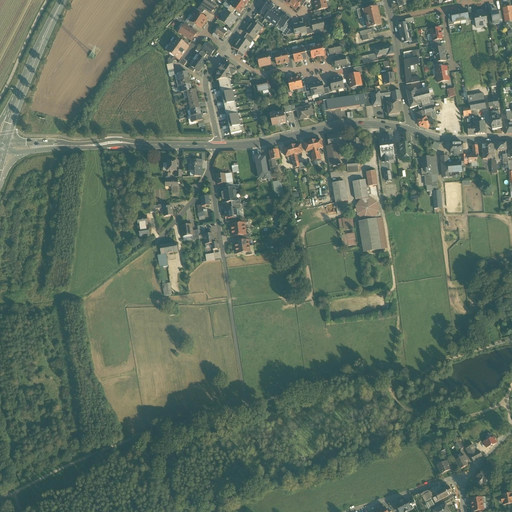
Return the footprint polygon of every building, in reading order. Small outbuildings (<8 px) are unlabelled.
[(205,0),(203,4),(214,10),(215,8),(216,6),(211,3),(206,0),(205,0)] [(244,0),(237,0),(236,2),(244,8),(248,3),(244,0)] [(302,1),(301,0),(295,0),(291,6),(296,10),(299,6),(303,1),(302,1)] [(240,14),(244,8),(236,2),(232,7),(232,8),(236,10),(240,14)] [(327,9),(326,3),(315,6),(316,11),(319,11),(327,9)] [(212,13),(214,10),(203,4),(201,8),(205,11),(210,14),(212,12),(212,13)] [(265,20),(270,24),(278,13),(275,11),(273,9),(274,7),(268,4),(265,9),(261,13),(262,14),(267,17),(265,20)] [(505,23),(506,23),(509,22),(511,21),(511,10),(511,7),(503,9),(505,23)] [(377,8),(364,11),(363,9),(357,10),(359,19),(361,19),(365,18),(365,17),(379,14),(377,8)] [(492,18),(493,25),(499,24),(499,21),(497,12),(497,10),(491,11),(492,16),(492,18)] [(461,11),(459,12),(460,22),(468,20),(468,16),(466,11),(462,12),(461,11)] [(220,21),(230,28),(236,19),(232,16),(227,12),(220,21)] [(455,22),(460,22),(459,12),(456,12),(456,13),(451,14),(452,19),(453,23),(455,22)] [(475,21),(476,28),(484,27),(484,26),(487,26),(486,20),(485,13),(483,14),(483,12),(475,13),(475,14),(476,20),(475,21)] [(196,13),(193,17),(204,24),(207,20),(201,16),(196,13)] [(281,15),(278,13),(270,24),(276,27),(277,25),(282,28),(283,29),(286,24),(290,19),(284,15),(283,17),(281,15)] [(379,14),(365,17),(365,18),(361,19),(361,20),(360,20),(360,21),(360,22),(360,23),(361,23),(362,23),(363,27),(367,26),(368,28),(381,25),(379,14)] [(201,29),(204,24),(193,17),(190,21),(190,22),(195,25),(201,29)] [(322,19),(317,20),(319,30),(325,29),(322,19)] [(313,31),(319,30),(317,20),(311,22),(312,27),(313,31)] [(251,26),(250,28),(258,34),(260,32),(260,30),(261,28),(260,28),(255,24),(253,22),(250,26),(251,26)] [(304,23),(298,24),(301,34),(306,33),(307,33),(306,29),(304,23)] [(400,34),(409,33),(409,31),(408,26),(407,24),(407,23),(405,24),(398,25),(400,34)] [(295,35),(301,34),(298,24),(293,26),(295,35)] [(180,34),(192,41),(197,33),(188,27),(185,26),(180,34)] [(312,27),(309,28),(306,29),(307,33),(306,33),(307,36),(310,35),(314,34),(313,31),(312,27)] [(219,37),(222,39),(226,33),(220,28),(215,34),(219,37)] [(256,37),(258,34),(250,28),(248,30),(247,30),(245,33),(247,34),(252,38),(253,39),(255,37),(256,37)] [(430,31),(431,35),(428,35),(427,37),(428,41),(429,42),(430,41),(432,41),(439,40),(442,40),(440,29),(430,31)] [(409,33),(400,34),(402,44),(409,42),(411,42),(411,41),(410,39),(409,34),(409,33)] [(166,51),(179,60),(188,47),(183,43),(175,38),(166,51)] [(240,42),(238,44),(247,50),(249,48),(248,46),(250,44),(249,43),(243,39),(241,38),(239,41),(240,42)] [(245,52),(247,50),(238,44),(237,46),(236,45),(234,49),(239,52),(242,55),(242,54),(244,53),(245,52)] [(207,55),(210,57),(215,50),(208,45),(203,52),(207,55)] [(321,45),(316,47),(318,57),(324,56),(322,50),(321,45)] [(329,53),(330,55),(341,52),(339,45),(328,47),(329,53)] [(312,58),(318,57),(316,47),(310,48),(310,51),(312,58)] [(384,55),(387,55),(386,48),(375,50),(376,54),(376,57),(384,55)] [(432,50),(434,57),(444,55),(444,51),(444,48),(437,49),(432,50)] [(274,52),(271,53),(270,49),(267,50),(268,56),(269,59),(272,58),(273,61),(276,60),(274,55),(275,55),(274,52)] [(292,49),(289,50),(288,49),(285,50),(286,53),(287,57),(290,57),(290,56),(293,55),(292,51),(293,51),(292,49)] [(303,49),(298,50),(300,61),(306,60),(304,53),(303,49)] [(412,51),(413,59),(419,58),(419,59),(422,58),(420,50),(412,51)] [(286,53),(280,54),(275,55),(274,55),(276,60),(277,64),(278,65),(283,64),(287,63),(288,62),(287,57),(286,53)] [(258,62),(260,67),(270,65),(269,59),(268,56),(264,57),(264,55),(257,57),(256,59),(256,61),(258,62)] [(445,58),(444,55),(434,57),(435,63),(441,62),(446,61),(446,58),(445,58)] [(199,57),(196,62),(203,67),(206,62),(203,59),(199,57)] [(334,60),(336,67),(342,66),(347,65),(345,57),(334,60)] [(413,59),(404,61),(406,85),(420,83),(419,77),(411,79),(411,73),(410,67),(413,66),(420,65),(419,59),(419,58),(413,59)] [(178,64),(184,67),(187,62),(182,59),(178,64)] [(199,72),(203,67),(196,62),(192,67),(195,70),(199,72)] [(216,77),(217,82),(218,81),(224,80),(229,80),(229,78),(231,75),(232,76),(236,71),(226,64),(223,69),(221,68),(220,68),(219,69),(219,70),(220,71),(219,73),(216,74),(217,77),(216,77)] [(359,74),(359,75),(362,75),(360,67),(353,69),(355,75),(359,74)] [(436,76),(447,74),(446,71),(447,71),(446,67),(440,69),(435,69),(435,70),(436,76)] [(179,74),(180,81),(189,79),(187,72),(179,74)] [(350,85),(351,88),(361,86),(359,75),(359,74),(355,75),(350,76),(349,77),(350,79),(349,79),(350,83),(349,84),(350,85)] [(391,85),(393,84),(394,84),(394,83),(394,82),(393,81),(395,81),(394,74),(381,76),(380,76),(381,78),(379,79),(380,82),(381,83),(382,84),(383,84),(383,85),(383,86),(388,85),(388,84),(391,83),(391,85)] [(447,77),(447,74),(436,76),(438,83),(449,81),(448,77),(447,77)] [(299,78),(294,79),(296,89),(302,88),(300,79),(299,78)] [(341,78),(335,79),(338,90),(343,88),(344,88),(343,84),(341,78)] [(180,81),(182,87),(190,85),(189,79),(180,81)] [(332,91),(338,90),(335,79),(330,81),(331,87),(332,91)] [(218,81),(220,88),(231,85),(230,82),(230,80),(229,80),(224,80),(218,81)] [(256,83),(258,92),(263,91),(268,90),(267,85),(266,80),(256,83)] [(322,83),(316,84),(318,94),(324,93),(323,89),(322,83)] [(312,95),(318,94),(316,84),(310,85),(311,91),(312,95)] [(183,93),(187,92),(191,91),(190,85),(182,87),(183,93)] [(220,88),(221,94),(232,91),(231,85),(220,88)] [(414,90),(417,105),(418,105),(431,102),(429,94),(428,90),(428,89),(417,92),(416,89),(414,90)] [(454,89),(447,90),(448,98),(455,97),(454,89)] [(187,92),(188,98),(197,96),(195,90),(191,91),(187,92)] [(406,91),(410,109),(418,106),(417,105),(414,90),(407,91),(406,91)] [(221,94),(223,100),(234,97),(232,91),(221,94)] [(393,99),(393,102),(398,101),(400,101),(399,91),(392,93),(392,95),(393,99)] [(381,106),(380,97),(379,93),(371,94),(372,99),(373,106),(373,107),(381,106)] [(468,100),(468,104),(484,101),(483,94),(467,97),(467,98),(468,100)] [(331,100),(326,101),(328,110),(366,105),(365,101),(364,95),(349,97),(340,99),(331,100)] [(188,98),(190,104),(198,102),(197,96),(188,98)] [(235,103),(234,97),(223,100),(224,105),(235,103)] [(399,113),(398,101),(393,102),(387,103),(388,115),(399,113)] [(470,107),(470,111),(476,110),(486,109),(484,101),(468,104),(469,107),(470,107)] [(190,104),(191,110),(199,108),(198,102),(190,104)] [(418,106),(419,110),(424,108),(424,109),(434,106),(433,102),(431,102),(418,105),(417,105),(418,106)] [(224,105),(225,111),(236,109),(235,103),(224,105)] [(432,117),(432,119),(435,118),(435,113),(435,112),(434,106),(424,109),(425,111),(425,115),(431,113),(432,117)] [(296,110),(299,120),(304,119),(303,117),(312,115),(311,111),(310,111),(309,107),(296,110)] [(463,108),(463,117),(468,117),(471,116),(470,112),(470,111),(470,107),(463,108)] [(191,110),(193,117),(201,115),(199,108),(191,110)] [(225,111),(227,117),(238,114),(236,109),(225,111)] [(270,115),(273,126),(273,125),(278,124),(278,125),(285,123),(283,111),(275,113),(275,114),(270,115)] [(426,118),(428,125),(431,124),(430,119),(432,119),(432,117),(431,113),(425,115),(425,111),(423,112),(426,118)] [(426,118),(423,112),(421,113),(415,115),(417,121),(426,118)] [(472,120),(473,123),(480,123),(480,119),(477,119),(476,113),(471,114),(472,120)] [(227,117),(228,123),(239,120),(238,114),(227,117)] [(201,115),(193,117),(190,117),(192,123),(198,122),(202,121),(202,120),(201,115)] [(419,127),(428,130),(429,127),(428,125),(426,118),(417,121),(419,127)] [(228,123),(229,129),(240,126),(239,120),(228,123)] [(198,122),(192,123),(194,131),(199,130),(199,131),(202,131),(206,131),(204,124),(198,125),(198,122)] [(484,122),(480,123),(473,123),(473,124),(474,124),(475,135),(485,134),(484,122)] [(229,129),(231,135),(242,132),(240,126),(229,129)] [(327,135),(328,146),(334,145),(337,165),(341,164),(338,145),(342,144),(341,141),(346,140),(345,136),(341,136),(340,133),(327,135)] [(403,141),(403,144),(410,143),(409,134),(402,134),(402,136),(402,141),(403,141)] [(380,141),(382,162),(388,162),(387,157),(394,156),(393,155),(392,146),(391,137),(387,137),(387,141),(384,141),(380,141)] [(306,152),(312,151),(317,150),(323,148),(321,140),(316,142),(316,141),(308,142),(309,143),(304,144),(306,152)] [(352,149),(353,153),(364,152),(363,144),(362,144),(362,141),(358,141),(354,141),(354,140),(350,140),(350,145),(349,145),(349,149),(352,149)] [(440,145),(434,142),(431,149),(436,152),(440,145)] [(400,144),(401,158),(411,157),(411,151),(410,143),(403,144),(400,144)] [(451,144),(451,155),(463,154),(463,143),(451,143),(451,144)] [(496,144),(497,151),(506,150),(506,144),(506,143),(496,144)] [(296,145),(292,146),(294,155),(296,154),(303,153),(301,145),(296,146),(296,145)] [(326,147),(329,166),(337,165),(334,145),(328,146),(326,147)] [(482,145),(482,153),(494,152),(493,145),(482,145)] [(292,156),(294,155),(292,146),(288,147),(288,148),(284,149),(286,157),(292,156)] [(468,162),(468,164),(471,163),(477,163),(477,158),(478,155),(477,146),(472,146),(473,155),(468,156),(468,162)] [(317,150),(312,151),(312,152),(311,152),(314,161),(320,159),(318,150),(317,150)] [(269,153),(271,161),(274,161),(279,159),(278,151),(277,151),(274,151),(274,152),(273,152),(272,151),(270,152),(269,153)] [(268,179),(267,173),(265,158),(260,158),(260,156),(255,157),(256,163),(259,179),(263,178),(264,180),(268,179)] [(442,177),(444,178),(448,178),(449,176),(449,174),(448,164),(447,158),(446,157),(442,157),(441,158),(442,177)] [(422,158),(423,169),(431,169),(430,158),(422,158)] [(170,171),(170,173),(173,173),(173,171),(177,171),(177,161),(176,161),(175,160),(173,160),(172,161),(167,161),(167,163),(167,171),(169,171),(170,171)] [(461,165),(461,163),(458,163),(448,164),(449,174),(453,173),(459,173),(462,172),(461,165)] [(194,172),(198,172),(201,172),(201,165),(201,164),(196,164),(189,164),(189,172),(191,172),(194,172)] [(271,172),(272,179),(279,178),(277,167),(275,168),(270,169),(271,172)] [(366,173),(368,187),(377,186),(375,172),(366,173)] [(226,184),(226,180),(225,175),(225,174),(216,176),(218,185),(226,184)] [(353,182),(356,200),(368,198),(366,188),(365,180),(353,182)] [(273,183),(275,198),(284,197),(281,181),(273,183)] [(332,184),(335,203),(346,202),(348,202),(344,182),(332,184)] [(221,191),(222,197),(236,195),(235,189),(230,189),(221,191)] [(434,209),(442,209),(441,191),(438,192),(433,192),(434,209)] [(236,201),(236,195),(222,197),(223,203),(231,202),(236,202),(236,201)] [(202,205),(202,207),(210,206),(209,197),(200,198),(202,205)] [(357,216),(365,221),(373,219),(378,212),(377,204),(370,199),(361,200),(356,207),(357,216)] [(163,208),(164,217),(173,216),(172,207),(166,208),(163,208)] [(232,209),(229,209),(230,211),(224,212),(225,218),(228,218),(228,219),(234,219),(233,216),(238,216),(237,210),(233,210),(232,209)] [(137,218),(138,226),(140,226),(146,225),(147,225),(146,216),(137,218)] [(354,230),(352,218),(338,220),(340,232),(354,230)] [(382,219),(375,220),(380,251),(387,250),(382,219)] [(370,253),(380,251),(375,220),(359,222),(364,253),(370,253)] [(186,235),(187,236),(192,236),(193,236),(192,232),(191,225),(182,227),(182,232),(182,234),(183,235),(183,236),(186,235)] [(199,237),(204,236),(206,235),(204,226),(197,227),(198,231),(199,237)] [(149,236),(148,228),(147,228),(140,229),(139,229),(140,237),(149,236)] [(205,245),(212,244),(214,244),(213,234),(206,235),(204,236),(205,245)] [(355,234),(341,236),(343,248),(356,246),(355,234)] [(167,245),(169,254),(178,252),(177,243),(167,245)] [(160,246),(161,255),(166,254),(169,254),(167,245),(160,246)] [(158,256),(160,268),(163,267),(167,267),(168,267),(166,254),(161,255),(158,256)] [(206,255),(207,262),(215,261),(214,254),(206,255)] [(172,295),(170,283),(166,284),(163,285),(165,297),(172,295)] [(168,308),(170,316),(179,315),(177,306),(168,308)] [(484,441),(486,447),(496,443),(494,437),(484,441)] [(455,441),(460,449),(463,448),(464,448),(459,440),(455,441)] [(466,449),(474,462),(483,457),(479,450),(477,451),(472,444),(466,449)] [(464,455),(462,457),(460,454),(454,458),(455,460),(460,469),(468,465),(466,461),(467,460),(464,455)] [(437,466),(441,474),(449,470),(447,466),(449,466),(447,461),(445,462),(445,460),(440,463),(441,464),(437,466)] [(476,482),(480,485),(482,482),(484,484),(490,479),(483,471),(477,477),(479,479),(476,482)] [(440,490),(442,493),(444,498),(447,496),(453,494),(449,486),(440,490)] [(425,501),(432,497),(427,490),(420,494),(425,501)] [(503,503),(503,505),(511,503),(511,495),(511,494),(501,496),(502,498),(501,498),(502,503),(503,503)] [(407,502),(411,509),(416,506),(412,499),(407,502)] [(396,506),(399,511),(401,511),(403,511),(405,511),(411,509),(407,502),(406,500),(403,502),(402,501),(399,503),(399,504),(396,506)]
